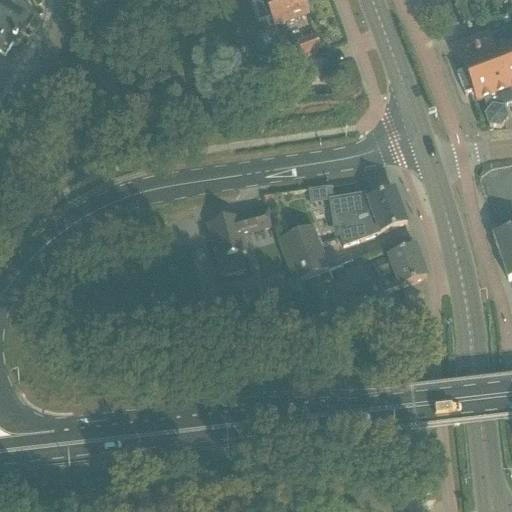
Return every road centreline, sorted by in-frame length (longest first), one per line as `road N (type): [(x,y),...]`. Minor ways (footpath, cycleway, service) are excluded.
road 1 (primary): [(422,141),(115,202),(50,239),(0,297)]
road 2 (primary): [(55,445),(511,394)]
road 3 (secondary): [(490,511),(460,274),(429,166)]
road 4 (residential): [(0,140),(50,50),(79,18),(68,0)]
road 5 (secondary): [(422,141),(372,0)]
road 6 (residential): [(455,139),(404,0)]
